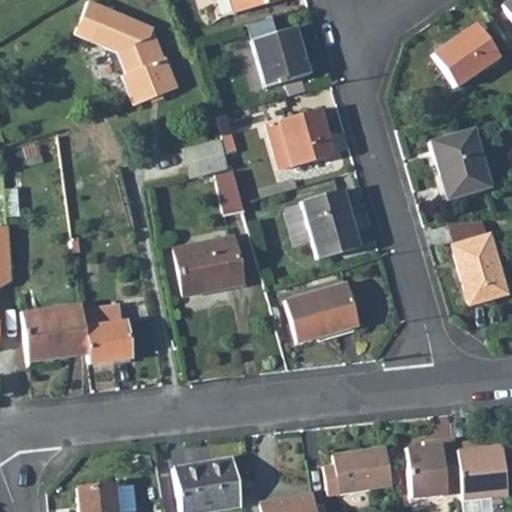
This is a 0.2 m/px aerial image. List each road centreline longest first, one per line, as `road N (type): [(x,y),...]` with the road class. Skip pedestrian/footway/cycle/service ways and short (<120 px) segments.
road 1 (residential): [(435,383),(0,433)]
road 2 (residential): [(435,383),(345,44)]
